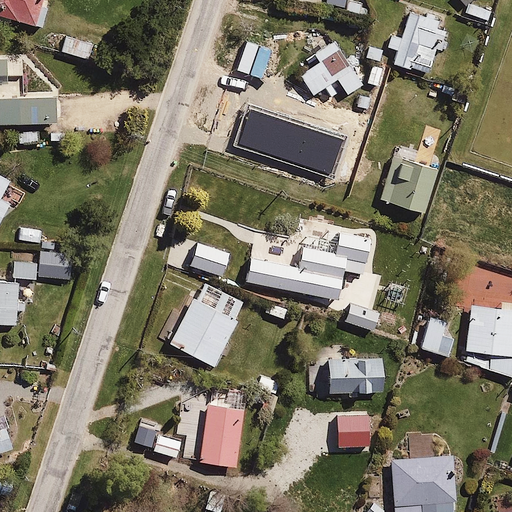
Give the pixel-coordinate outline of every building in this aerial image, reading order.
[(0,0),(0,17),(41,29),(43,19),(36,17),(41,1),(48,3),(48,0),(0,0)] [(406,2),(398,31),(388,29),(384,42),(394,45),(390,59),(426,70),(434,43),(442,46),(450,15),(406,2)] [(334,76),(344,92),(363,81),(328,22),(305,35),(316,53),(294,66),(309,91),(334,76)] [(0,77),(25,77),(24,59),(0,59),(0,126),(57,125),(56,98),(0,99),(0,77)] [(285,111),(289,89),(261,85),(259,98),(248,97),(242,132),(300,141),(304,113),(285,111)] [(439,156),(395,141),(377,192),(422,207),(439,156)] [(0,222),(10,203),(2,199),(16,172),(0,163),(0,222)] [(296,259),(246,251),(242,276),(335,292),(340,265),(363,269),(370,230),(334,223),(331,242),(300,237),(296,259)] [(40,226),(20,226),(20,241),(39,242),(40,226)] [(37,260),(8,262),(8,280),(71,276),(69,256),(62,256),(62,249),(37,251),(37,260)] [(213,358),(237,312),(235,311),(242,297),(200,275),(172,327),(168,324),(164,332),(213,358)] [(0,325),(16,325),(16,311),(24,311),(24,299),(17,299),(17,282),(0,282),(0,325)] [(511,345),(511,302),(510,303),(511,293),(498,293),(498,298),(467,297),(465,344),(511,345)] [(410,335),(415,338),(409,353),(443,366),(455,332),(442,327),(446,315),(426,308),(418,330),(412,328),(410,335)] [(323,357),(325,387),(379,384),(377,353),(323,357)] [(246,391),(207,384),(195,458),(234,464),(246,391)] [(368,410),(335,410),(335,431),(369,430),(368,410)] [(0,452),(16,448),(5,412),(0,413),(0,452)] [(389,511),(421,511),(421,497),(430,497),(430,509),(437,508),(436,511),(456,511),(456,474),(448,475),(448,463),(452,463),(452,447),(388,448),(389,511)] [(511,511),(511,505),(509,506),(508,500),(499,501),(500,511),(511,511)]
